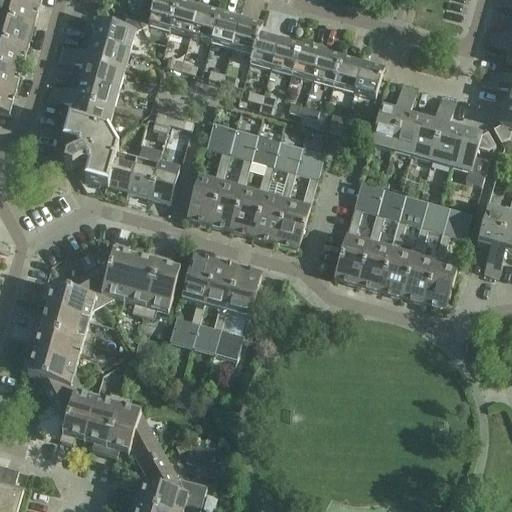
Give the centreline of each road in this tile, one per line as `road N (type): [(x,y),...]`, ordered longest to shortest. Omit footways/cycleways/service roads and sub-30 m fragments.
road 1 (residential): [(18,247),(90,215),(303,277)]
road 2 (residential): [(303,277),(336,301),(438,330),(511,311)]
road 3 (residential): [(470,51),(459,97),(393,80),(405,35)]
road 4 (residential): [(61,0),(22,133),(5,141)]
road 5 (residential): [(72,511),(81,487),(45,475),(36,457),(0,446)]
